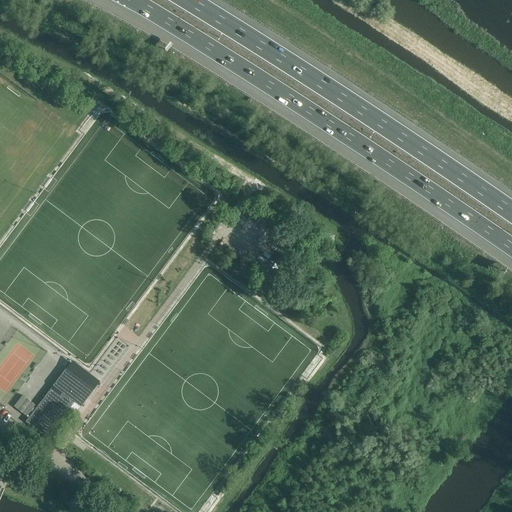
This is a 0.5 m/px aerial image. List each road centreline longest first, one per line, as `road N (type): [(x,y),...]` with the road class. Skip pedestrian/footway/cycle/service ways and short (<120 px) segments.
road 1 (motorway): [(128,0),(511,252)]
road 2 (motorway): [(511,207),(195,0)]
